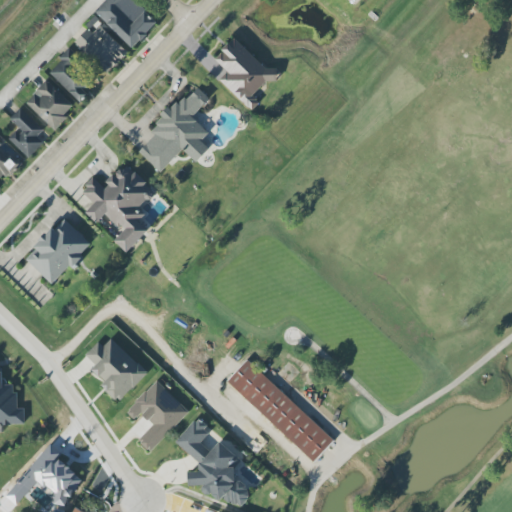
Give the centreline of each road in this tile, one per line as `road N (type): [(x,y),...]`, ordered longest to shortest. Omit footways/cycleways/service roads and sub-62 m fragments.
road 1 (residential): [(212,0),(0,221)]
road 2 (residential): [(50,363),(143,501)]
